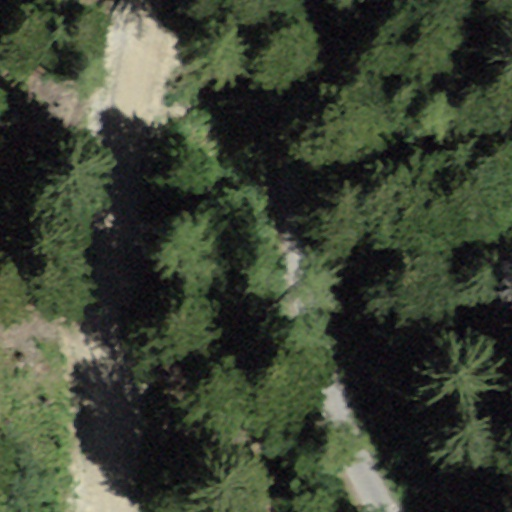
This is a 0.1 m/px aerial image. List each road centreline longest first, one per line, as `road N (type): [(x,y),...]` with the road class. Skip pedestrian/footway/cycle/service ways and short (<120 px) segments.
road 1 (unclassified): [(384,511),(325,394),(306,293),(300,0)]
road 2 (track): [(106,511),(108,315),(156,0)]
